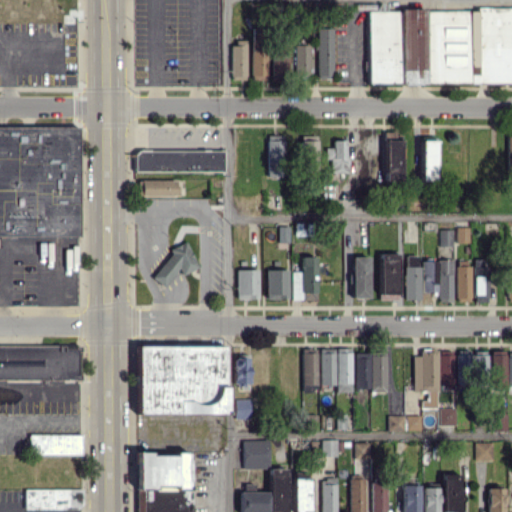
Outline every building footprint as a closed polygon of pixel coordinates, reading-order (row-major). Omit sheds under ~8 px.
[(511,8),(366,9),(366,83),(511,82),(511,8)] [(249,79),(264,80),(265,26),(250,26),(249,79)] [(315,78),(331,78),(331,27),(314,27),(315,78)] [(245,42),(229,41),(229,77),(244,77),(245,42)] [(293,44),(292,75),(308,75),(309,44),(293,44)] [(287,73),(286,45),(270,46),(271,74),(287,73)] [(77,126),(0,125),(0,235),(77,235),(77,126)] [(399,132),(382,132),(383,179),(400,179),(399,132)] [(265,178),(283,178),(282,134),(265,134),(265,178)] [(315,135),(299,135),(300,164),(315,163),(315,135)] [(419,139),(418,180),(433,180),(434,140),(419,139)] [(346,140),(331,140),(331,148),(323,148),(323,159),(329,159),(329,172),(345,172),(346,140)] [(221,172),(221,150),(133,149),(133,170),(221,172)] [(174,179),(136,179),(136,195),(173,196),(174,179)] [(287,225),(276,225),(277,242),(288,242),(287,225)] [(454,242),(467,242),(467,226),(454,227),(454,242)] [(451,245),(450,229),(436,229),(437,246),(451,245)] [(181,275),(197,266),(183,241),(167,249),(172,258),(150,270),(158,284),(180,272),(181,275)] [(396,253),(378,253),(377,299),(395,299),(396,253)] [(417,299),(416,254),(402,255),(403,299),(417,299)] [(315,299),(314,256),(299,256),(299,271),(290,271),(290,299),(315,299)] [(366,297),(367,256),(350,256),(350,297),(366,297)] [(485,302),(486,278),(482,277),(483,259),(472,258),(470,301),(485,302)] [(436,291),(436,301),(451,301),(451,259),(420,259),(420,291),(436,291)] [(468,260),(454,260),(454,301),(469,301),(468,260)] [(234,269),(235,298),(257,298),(256,269),(234,269)] [(286,269),(264,269),(264,298),(286,298),(286,269)] [(0,344),(0,378),(78,379),(79,346),(0,344)] [(223,345),(136,345),(135,412),(223,413),(223,345)] [(333,384),(333,391),(349,390),(349,348),(333,348),(317,348),(318,384),(333,384)] [(511,389),(511,352),(504,352),(504,349),(489,349),(490,388),(505,388),(505,389),(511,389)] [(411,391),(426,391),(425,400),(419,400),(419,407),(435,408),(435,386),(451,386),(452,350),(418,350),(418,356),(411,356),(411,391)] [(299,351),(300,391),(315,391),(315,351),(299,351)] [(352,388),(367,388),(367,352),(352,351),(352,388)] [(383,391),(384,351),(369,351),(368,391),(383,391)] [(485,373),(485,351),(474,351),(455,351),(454,372),(485,373)] [(229,383),(247,384),(248,356),(231,356),(229,383)] [(248,418),(248,398),(232,398),(233,419),(248,418)] [(452,407),(437,407),(437,425),(453,424),(452,407)] [(505,414),(491,413),(490,430),(505,431),(505,414)] [(403,430),(418,430),(418,414),(403,415),(403,430)] [(385,430),(402,431),(402,415),(386,415),(385,430)] [(79,434),(28,433),(28,453),(79,454),(79,434)] [(318,455),(335,456),(335,439),(319,439),(318,455)] [(490,441),(472,442),(473,460),(490,460),(490,441)] [(367,458),(366,442),(352,442),(352,458),(367,458)] [(188,511),(189,453),(135,453),(135,511),(188,511)] [(307,511),(307,471),(291,472),(290,511),(307,511)] [(458,511),(459,473),(440,474),(440,511),(458,511)] [(333,511),(334,477),(318,477),(318,511),(333,511)] [(362,511),(362,477),(347,477),(347,511),(362,511)] [(411,477),(401,477),(399,511),(416,511),(418,484),(410,484),(411,477)] [(369,481),(368,511),(384,511),(384,482),(369,481)] [(421,487),(420,511),(436,511),(437,487),(421,487)] [(502,511),(503,487),(485,487),(485,511),(502,511)] [(81,489),(23,489),(23,508),(81,508),(81,489)]
